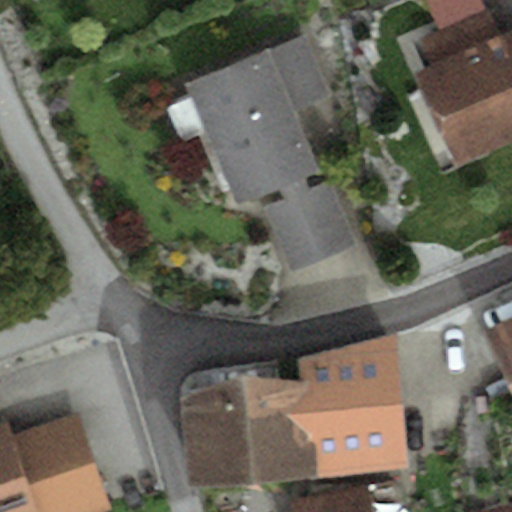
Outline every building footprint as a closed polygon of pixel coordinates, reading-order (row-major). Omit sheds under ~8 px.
[(426,0),(440,32),(486,12),(481,0),(426,0)] [(433,67),(416,75),(456,167),(511,142),(511,30),(500,35),(489,11),(486,12),(440,32),(421,40),(433,67)] [(305,30),(182,81),(235,207),(318,173),(292,109),(331,93),(305,30)] [(329,184),(265,210),(290,270),(354,244),(329,184)] [(511,322),(488,334),(511,383),(511,322)] [(299,358),(300,377),(310,478),(407,467),(397,336),(299,358)] [(240,373),(179,393),(190,485),(310,478),(300,377),(240,373)] [(5,423),(0,424),(0,511),(98,511),(109,508),(76,415),(11,438),(5,423)] [(375,511),(372,489),(335,495),(337,511),(375,511)] [(337,511),(335,495),(294,501),(295,511),(337,511)]
